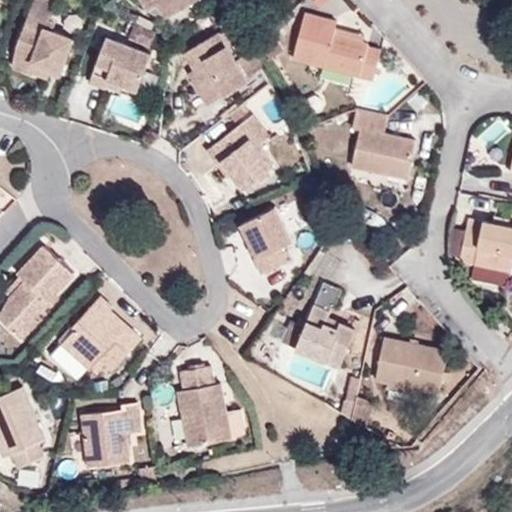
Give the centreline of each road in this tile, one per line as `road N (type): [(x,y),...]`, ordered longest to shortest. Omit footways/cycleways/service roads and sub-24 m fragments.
road 1 (residential): [(41,140),(159,157),(195,186),(222,311),(190,330),(56,200)]
road 2 (residential): [(460,89),(430,276),(511,369)]
road 3 (unclassified): [(388,511),(423,496),(511,419)]
road 4 (residential): [(377,0),(460,89)]
